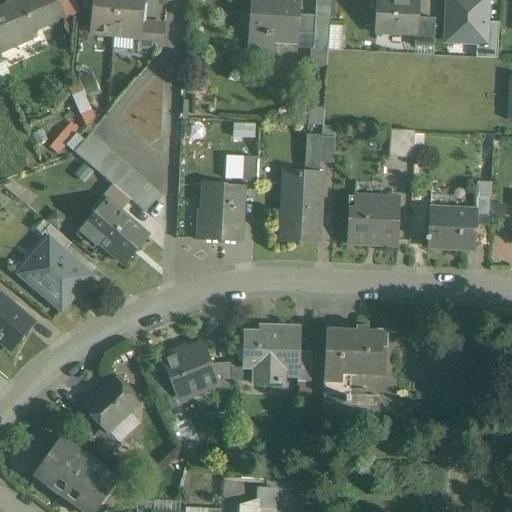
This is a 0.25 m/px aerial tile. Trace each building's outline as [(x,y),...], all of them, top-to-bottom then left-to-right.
[(56,0),(16,0),(0,7),(0,54),(35,39),(35,33),(65,19),(56,0)] [(79,13),(73,0),(56,0),(65,19),(79,13)] [(92,11),(92,0),(81,0),(81,10),(92,11)] [(90,33),(114,35),(116,12),(118,12),(119,3),(120,3),(119,0),(92,0),(92,11),(90,33)] [(143,0),(119,0),(120,3),(119,3),(118,12),(116,12),(114,35),(140,38),(141,23),(143,0)] [(274,43),(291,44),(292,44),(293,44),(295,0),(255,0),(253,50),(274,52),(274,43)] [(417,0),(406,0),(377,0),(376,33),(415,35),(416,35),(417,18),(417,0)] [(488,0),(447,0),(445,42),(478,43),(477,59),(498,60),(500,24),(487,23),(488,0)] [(328,49),(329,32),(330,17),(315,16),(313,46),(313,48),(328,49)] [(435,19),(417,18),(416,35),(415,35),(414,47),(433,48),(435,19)] [(139,48),(160,50),(164,46),(164,25),(141,23),(140,38),(139,48)] [(326,68),(327,57),(327,56),(328,49),(313,48),(312,50),(310,50),(310,51),(309,66),(326,68)] [(96,119),(87,94),(99,89),(94,76),(70,85),(84,123),(96,119)] [(310,108),(309,124),(324,125),(326,109),(310,108)] [(414,132),(413,132),(412,132),(390,131),(389,157),(389,158),(412,159),(413,159),(413,158),(414,133),(414,132)] [(74,153),(76,150),(84,141),(76,135),(66,146),(74,153)] [(160,195),(133,172),(132,172),(90,135),(74,153),(145,213),(160,195)] [(320,138),(320,137),(305,136),(303,162),(318,163),(320,138)] [(333,164),(335,139),(320,138),(318,163),(333,164)] [(256,158),(251,158),(250,158),(242,158),(241,182),(254,183),(255,183),(255,182),(256,158)] [(284,172),(284,184),(281,241),(318,243),(321,175),(321,174),(284,172)] [(476,183),(475,197),(490,198),(491,184),(476,183)] [(224,185),(213,185),(212,185),(203,185),(201,241),(239,243),(240,242),(242,191),(224,190),(224,185)] [(106,201),(114,208),(114,209),(120,213),(130,201),(112,186),(101,199),(104,202),(106,201)] [(396,247),(398,209),(398,208),(399,199),(354,197),(353,216),(348,216),(348,217),(347,244),(348,245),(396,247)] [(475,227),(489,228),(490,198),(475,197),(475,211),(476,211),(475,227)] [(106,201),(102,205),(80,232),(97,246),(100,244),(124,265),(147,237),(106,201)] [(476,211),(475,211),(430,209),(428,237),(426,237),(426,241),(428,242),(428,248),(474,250),(475,227),(476,211)] [(70,244),(54,231),(54,230),(43,221),(36,230),(42,235),(41,236),(48,242),(49,241),(63,253),(70,244)] [(61,310),(77,292),(77,291),(90,276),(49,241),(36,256),(41,260),(24,278),(61,310)] [(0,342),(10,351),(17,343),(34,324),(0,295),(0,342)] [(351,376),(380,377),(382,333),(368,332),(368,328),(356,327),(356,331),(326,330),(323,395),(350,396),(351,376)] [(255,368),(254,383),(281,384),(282,376),(298,377),(299,352),(300,329),(271,328),(271,335),(244,334),(242,367),(242,368),(255,368)] [(211,365),(202,344),(177,353),(176,351),(161,358),(176,397),(199,387),(202,392),(219,385),(211,365)] [(298,382),(310,382),(311,352),(299,352),(298,377),(298,382)] [(216,365),(211,365),(219,385),(220,389),(231,388),(231,382),(230,367),(230,363),(216,365)] [(230,367),(231,382),(241,382),(242,368),(242,367),(230,367)] [(113,380),(98,394),(84,407),(106,432),(136,405),(113,380)] [(331,417),(378,419),(379,398),(350,396),(323,395),(322,421),(331,421),(331,417)] [(121,446),(116,440),(115,440),(107,432),(106,432),(103,428),(94,436),(111,454),(121,446)] [(81,511),(94,511),(103,500),(104,500),(118,480),(113,476),(60,437),(32,476),(81,511)] [(136,502),(135,511),(152,511),(153,504),(153,503),(136,502)]
